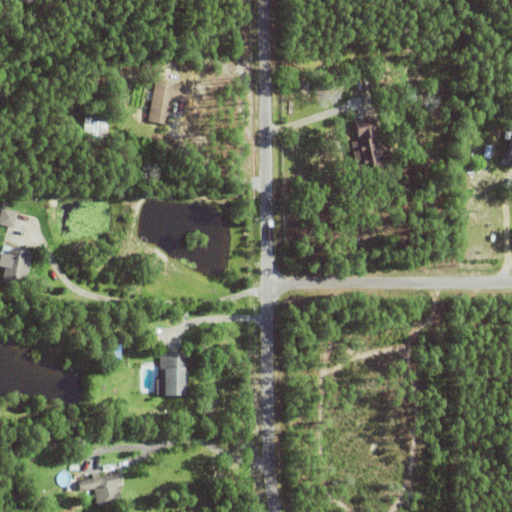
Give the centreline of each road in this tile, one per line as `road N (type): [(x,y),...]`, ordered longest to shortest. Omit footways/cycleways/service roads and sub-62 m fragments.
road 1 (residential): [(276,511),(265,449),(267,0)]
road 2 (residential): [(511,281),(266,281)]
